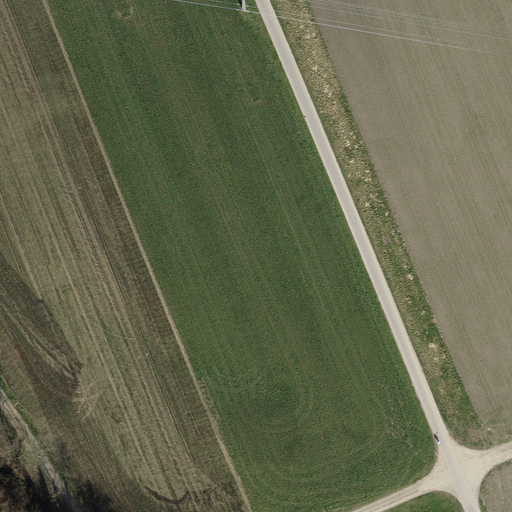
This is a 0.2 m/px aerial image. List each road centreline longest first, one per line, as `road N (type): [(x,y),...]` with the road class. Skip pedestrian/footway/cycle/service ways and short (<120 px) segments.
road 1 (track): [(456,469),(262,0)]
road 2 (track): [(0,388),(80,511)]
